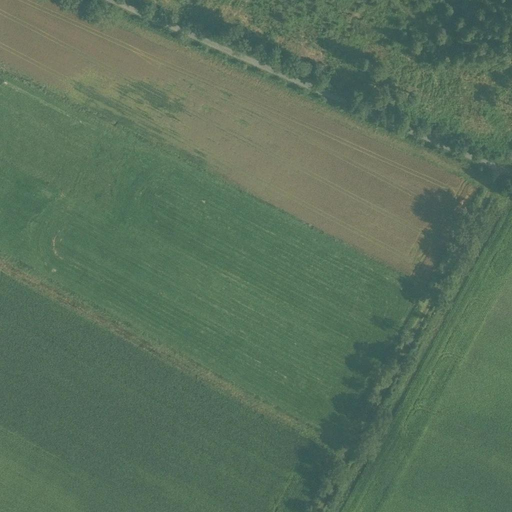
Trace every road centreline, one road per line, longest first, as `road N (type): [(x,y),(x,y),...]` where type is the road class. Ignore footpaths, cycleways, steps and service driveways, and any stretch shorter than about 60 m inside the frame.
road 1 (unclassified): [(112,0),(511,174)]
road 2 (track): [(319,511),(503,170)]
